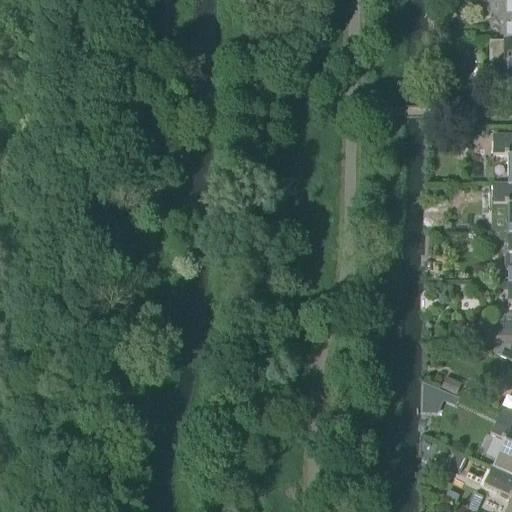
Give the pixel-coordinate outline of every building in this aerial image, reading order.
[(511,3),(507,3),(483,3),(483,10),(503,27),(503,42),(488,42),(488,44),(511,43),(511,3)] [(511,83),(511,43),(488,44),(488,63),(498,63),(498,66),(502,66),(502,84),(511,83)] [(506,159),(506,187),(506,188),(511,188),(511,137),(492,138),(492,159),(506,159)] [(511,188),(506,188),(506,187),(492,186),(492,207),(506,208),(506,237),(511,237),(511,188)] [(511,333),(485,334),(485,347),(511,346),(511,333)] [(495,357),(511,364),(511,349),(498,351),(495,357)] [(459,405),(460,391),(424,389),(422,414),(442,415),(443,404),(459,405)] [(511,426),(510,426),(510,425),(497,419),(488,438),(501,445),(490,470),(504,477),(505,475),(511,478),(511,426)] [(504,477),(490,470),(481,488),(510,501),(504,511),(511,511),(511,478),(505,475),(504,477)] [(485,511),(500,511),(504,499),(485,494),(480,511),(485,511)]
